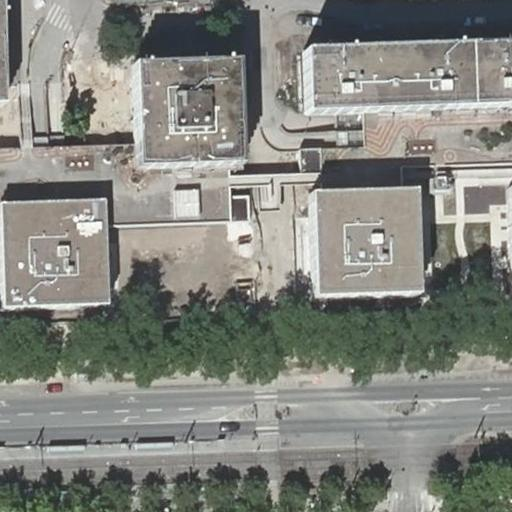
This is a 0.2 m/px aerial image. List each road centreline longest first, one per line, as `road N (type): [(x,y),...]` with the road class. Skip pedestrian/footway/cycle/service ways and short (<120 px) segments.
road 1 (tertiary): [(408,407),(0,419)]
road 2 (unclassified): [(287,0),(233,20),(143,21),(91,12),(76,0)]
road 3 (unclassified): [(511,10),(373,15),(310,0)]
